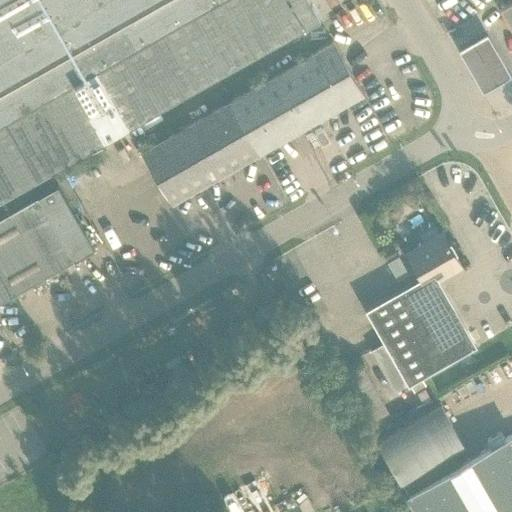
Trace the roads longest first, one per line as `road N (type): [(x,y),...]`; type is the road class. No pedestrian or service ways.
road 1 (unclassified): [(0,394),(465,131)]
road 2 (unclassified): [(465,131),(390,0)]
